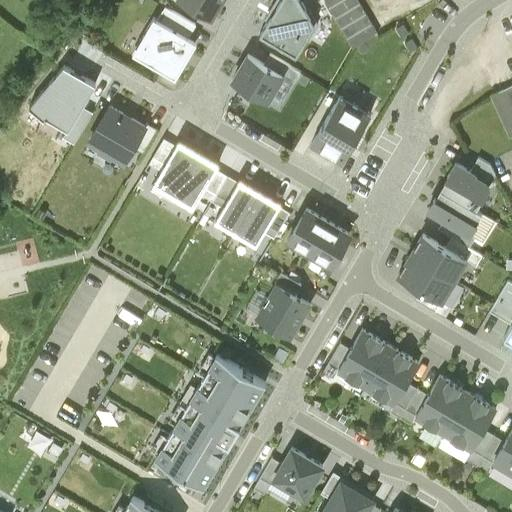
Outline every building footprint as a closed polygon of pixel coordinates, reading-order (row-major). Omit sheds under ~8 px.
[(181,0),(212,18),(222,0),(181,0)] [(277,0),(258,35),(300,57),(319,23),(304,0),(277,0)] [(360,0),(326,0),(353,47),(379,33),(360,0)] [(165,5),(158,18),(189,36),(196,23),(165,5)] [(147,43),(140,56),(176,78),(197,41),(189,36),(158,18),(154,16),(140,39),(147,43)] [(132,47),(147,23),(139,18),(125,43),(132,47)] [(248,54),(234,79),(268,99),(283,74),(248,54)] [(52,115),(79,72),(64,63),(28,105),(45,117),(47,114),(52,115)] [(83,105),(97,84),(79,72),(52,115),(69,127),(83,105)] [(511,84),(489,95),(510,138),(511,137),(511,84)] [(340,95),(311,143),(342,161),(370,113),(340,95)] [(111,102),(88,143),(100,150),(98,152),(111,160),(113,157),(125,164),(133,150),(149,123),(111,102)] [(93,111),(83,105),(69,127),(64,136),(75,142),(93,111)] [(142,155),(158,129),(149,123),(133,150),(142,155)] [(162,170),(178,143),(165,136),(150,162),(162,170)] [(219,161),(180,139),(178,143),(162,170),(156,181),(195,203),(200,194),(215,167),(219,161)] [(477,157),(470,170),(487,180),(489,184),(495,173),(491,164),(477,157)] [(470,170),(456,161),(447,176),(448,177),(441,188),(474,208),(480,198),(483,200),(490,187),(489,184),(487,180),(470,170)] [(212,201),(228,174),(215,167),(200,194),(212,201)] [(225,208),(241,182),(228,174),(212,201),(225,208)] [(225,208),(218,218),(238,230),(262,190),(243,179),(241,182),(225,208)] [(474,208),(441,188),(435,198),(434,197),(428,209),(443,218),(469,233),(481,212),(474,208)] [(262,190),(238,230),(257,241),(263,231),(279,205),(281,202),(262,190)] [(307,204),(286,242),(309,255),(330,217),(307,204)] [(276,239),(291,212),(279,205),(263,231),(276,239)] [(496,221),(481,212),(469,233),(473,236),(484,242),(496,221)] [(330,217),(309,255),(332,268),(353,230),(330,217)] [(469,233),(443,218),(437,228),(451,236),(467,246),(473,236),(469,233)] [(445,247),(422,233),(410,253),(458,282),(470,262),(445,247)] [(467,246),(451,236),(445,247),(470,262),(475,265),(481,254),(467,246)] [(458,282),(410,253),(397,274),(421,288),(446,303),(458,282)] [(275,281),(277,283),(295,294),(302,283),(281,271),(275,281)] [(491,310),(511,321),(511,282),(508,281),(495,303),(491,310)] [(285,332),(291,335),(310,302),(295,294),(277,283),(258,316),(285,332)] [(446,303),(421,288),(415,298),(445,316),(451,306),(446,303)] [(353,348),(340,370),(368,386),(392,343),(365,328),(353,348)] [(340,370),(353,348),(342,341),(323,371),(335,378),(340,370)] [(392,343),(368,386),(395,401),(406,382),(419,359),(392,343)] [(288,351),(279,346),(273,357),(282,362),(288,351)] [(217,353),(197,387),(245,415),(265,381),(217,353)] [(409,377),(428,388),(437,372),(419,361),(409,377)] [(429,396),(417,416),(445,432),(469,389),(441,374),(429,396)] [(401,419),(418,389),(406,382),(395,401),(389,412),(401,419)] [(197,387),(176,422),(224,450),(245,415),(197,387)] [(417,416),(429,396),(418,389),(401,419),(412,425),(417,416)] [(469,389),(445,432),(474,448),(485,428),(497,406),(469,389)] [(176,422),(154,458),(202,486),(224,450),(176,422)] [(511,427),(505,440),(493,461),(511,471),(511,427)] [(495,434),(485,428),(474,448),(467,460),(477,465),(495,434)] [(493,461),(505,440),(495,434),(477,465),(488,472),(493,461)] [(281,462),(272,479),(305,498),(324,464),(291,445),(281,462)] [(272,479),(281,462),(272,457),(256,488),(265,493),(272,479)] [(330,497),(341,476),(334,472),(322,492),(330,497)] [(330,497),(321,511),(369,511),(373,505),(378,497),(341,476),(330,497)] [(157,511),(132,497),(123,511),(157,511)]
